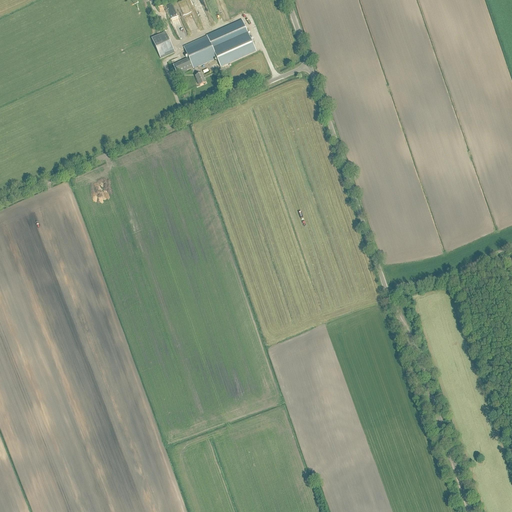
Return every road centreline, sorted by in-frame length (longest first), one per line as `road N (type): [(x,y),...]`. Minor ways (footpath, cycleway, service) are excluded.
road 1 (tertiary): [(470,511),(310,66)]
road 2 (unclassified): [(0,203),(310,66)]
